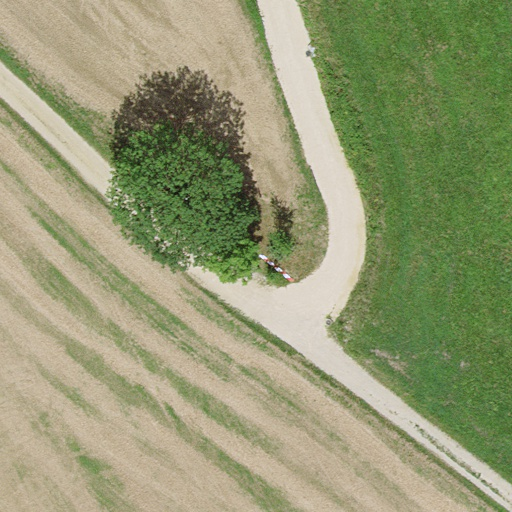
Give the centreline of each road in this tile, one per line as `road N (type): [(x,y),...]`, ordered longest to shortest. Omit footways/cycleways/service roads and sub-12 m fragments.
road 1 (track): [(270,311),(300,305),(328,280),(337,232),(331,190),(264,0)]
road 2 (track): [(0,87),(232,295),(270,311)]
